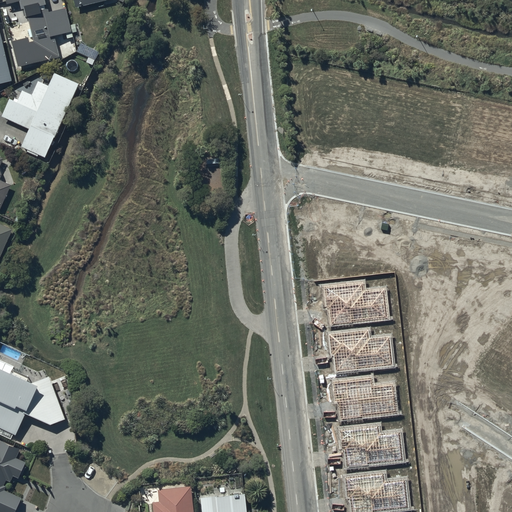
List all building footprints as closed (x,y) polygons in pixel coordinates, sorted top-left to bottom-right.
[(45,0),(6,0),(8,4),(20,2),(21,8),(25,8),(27,17),(29,16),(34,41),(31,42),(30,37),(13,41),(19,65),(59,56),(55,35),(72,31),(66,8),(49,12),(45,0)] [(0,29),(0,83),(12,81),(0,29)] [(79,81),(57,70),(51,83),(40,77),(34,91),(24,86),(19,97),(12,93),(3,112),(31,125),(23,143),(28,146),(28,147),(39,153),(40,150),(46,153),(79,81)] [(0,208),(10,185),(0,180),(0,179),(2,175),(0,167),(0,166),(4,158),(0,156),(0,208)] [(0,256),(12,229),(0,223),(0,256)] [(363,281),(324,286),(326,308),(328,308),(330,324),(388,318),(385,288),(364,290),(363,281)] [(369,330),(329,334),(332,357),(334,356),(335,373),(393,367),(390,337),(369,339),(369,330)] [(33,382),(0,367),(0,433),(3,435),(5,429),(15,433),(24,412),(50,424),(65,419),(51,376),(33,382)] [(371,377),(332,381),(335,404),(337,403),(338,420),(396,414),(393,384),(372,386),(371,377)] [(380,425),(341,429),(343,452),(345,451),(347,468),(405,462),(401,432),(381,434),(380,425)] [(0,511),(15,511),(22,498),(5,491),(7,487),(4,486),(7,479),(12,482),(14,476),(19,478),(26,462),(16,458),(20,449),(1,441),(0,442),(0,511)] [(384,471),(345,475),(347,497),(349,497),(350,511),(365,511),(409,507),(405,477),(385,479),(384,471)] [(194,511),(191,486),(158,489),(159,501),(153,502),(153,511),(194,511)] [(247,511),(246,493),(202,498),(203,511),(247,511)]
